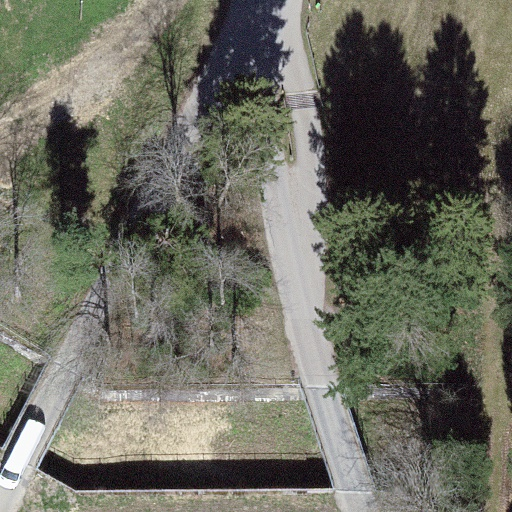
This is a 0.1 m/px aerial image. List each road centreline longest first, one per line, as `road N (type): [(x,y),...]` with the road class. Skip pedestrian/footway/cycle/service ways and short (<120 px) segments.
road 1 (unclassified): [(273,0),(264,91),(280,197),(305,280)]
road 2 (unclassified): [(305,280),(314,194),(286,0)]
road 3 (track): [(0,165),(198,0)]
road 4 (unclassified): [(305,280),(323,390),(367,511)]
